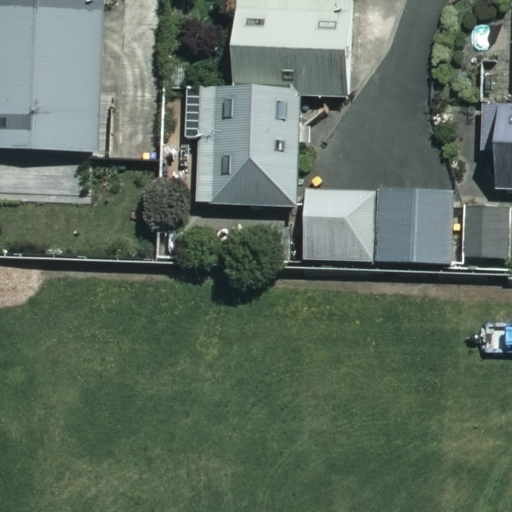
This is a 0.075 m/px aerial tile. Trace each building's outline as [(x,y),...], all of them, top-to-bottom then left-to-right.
[(103,0),(0,0),(0,153),(99,157),(103,0)] [(348,3),(260,0),(235,0),(232,95),(201,94),(197,209),(295,212),(298,100),(344,102),(348,3)] [(511,103),(494,103),(490,203),(511,203),(511,103)] [(376,265),(377,196),(306,195),(304,264),(376,265)] [(377,196),(376,265),(448,266),(450,198),(377,196)]
